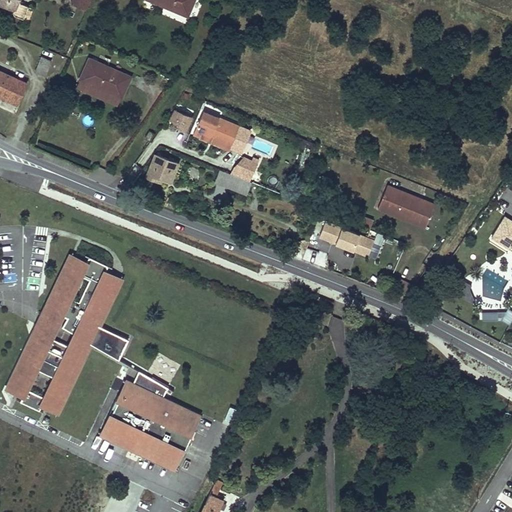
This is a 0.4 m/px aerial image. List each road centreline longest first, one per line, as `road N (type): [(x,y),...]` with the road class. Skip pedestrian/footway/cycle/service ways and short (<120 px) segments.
road 1 (secondary): [(28,163),(340,285)]
road 2 (residential): [(340,285),(336,345),(345,383),(332,425),(250,497)]
road 3 (secondary): [(340,285),(511,367)]
